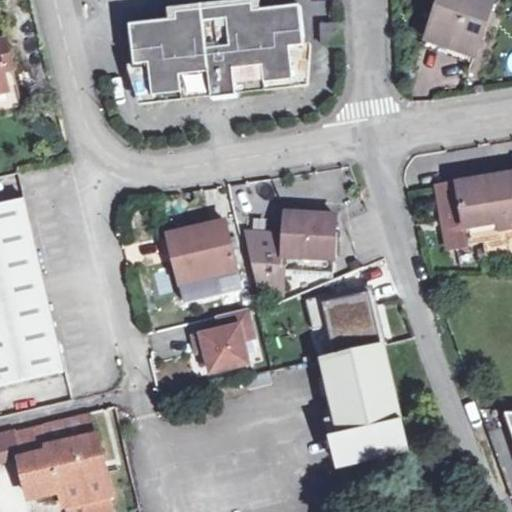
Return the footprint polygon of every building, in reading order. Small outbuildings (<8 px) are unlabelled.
[(443,0),(429,40),(478,58),(498,0),(443,0)] [(239,89),(298,82),(295,50),(308,49),(304,7),(258,12),(257,5),(180,15),(180,21),(133,27),(138,68),(151,66),(155,99),(215,92),(216,101),(240,98),(239,89)] [(341,25),(319,27),(320,45),(342,43),(341,25)] [(0,39),(0,109),(21,104),(4,39),(0,39)] [(312,80),(308,49),(295,50),(298,82),(312,80)] [(151,66),(138,68),(141,101),(155,99),(151,66)] [(511,175),(459,184),(441,187),(449,238),(469,235),(471,243),(511,236),(511,175)] [(0,386),(64,372),(26,202),(0,208),(0,386)] [(336,218),(288,213),(286,236),(250,234),(262,293),(282,295),(284,270),(329,275),(336,218)] [(171,235),(182,283),(187,304),(245,289),(228,221),(171,235)] [(312,323),(325,320),(319,297),(306,300),(312,323)] [(250,309),(221,316),(224,330),(197,337),(201,352),(208,350),(214,373),(252,364),(246,340),(257,338),(250,309)] [(327,359),(338,414),(339,424),(332,425),(343,468),(408,454),(384,346),(327,359)] [(87,414),(43,424),(49,454),(21,460),(30,499),(62,492),(66,511),(112,511),(96,440),(93,441),(87,414)] [(339,424),(338,414),(329,416),(332,425),(339,424)] [(49,454),(43,424),(14,431),(21,460),(49,454)]
